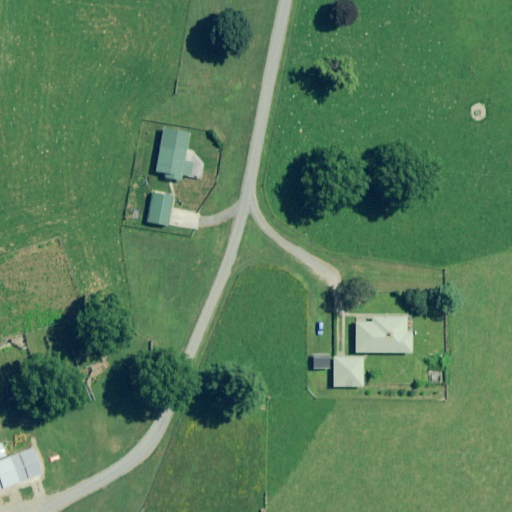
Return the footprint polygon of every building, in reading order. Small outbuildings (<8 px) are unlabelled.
[(187,133),(160,129),(153,172),(162,174),(162,178),(178,181),(179,176),(187,177),(191,152),(184,151),(187,133)] [(145,222),(169,227),(174,198),(150,194),(145,222)] [(403,333),(403,318),(351,318),(351,353),(408,353),(409,333),(403,333)] [(360,387),(361,358),(331,358),(330,387),(360,387)] [(0,489),(39,475),(29,449),(6,458),(0,443),(0,489)]
